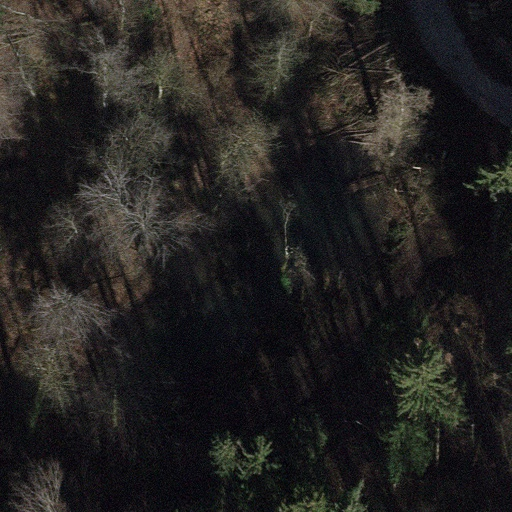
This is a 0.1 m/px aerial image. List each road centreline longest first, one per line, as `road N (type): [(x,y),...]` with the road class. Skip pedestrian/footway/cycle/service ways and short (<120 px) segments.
road 1 (track): [(503,90),(407,273),(324,360),(152,497),(118,511)]
road 2 (unclassified): [(430,0),(435,27),(474,78),(511,93)]
